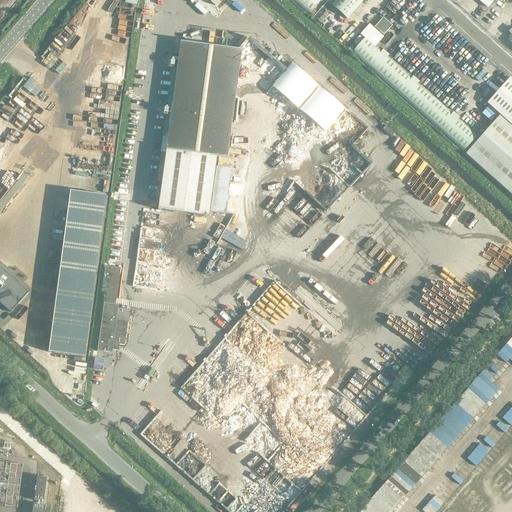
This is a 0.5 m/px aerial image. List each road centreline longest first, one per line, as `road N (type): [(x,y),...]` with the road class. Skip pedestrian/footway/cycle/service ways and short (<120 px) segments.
road 1 (unclassified): [(314,511),(511,283)]
road 2 (unknown): [(12,38),(49,95),(53,178),(39,207),(0,248)]
road 3 (unclassified): [(167,511),(0,361)]
road 4 (unknown): [(405,511),(511,389)]
